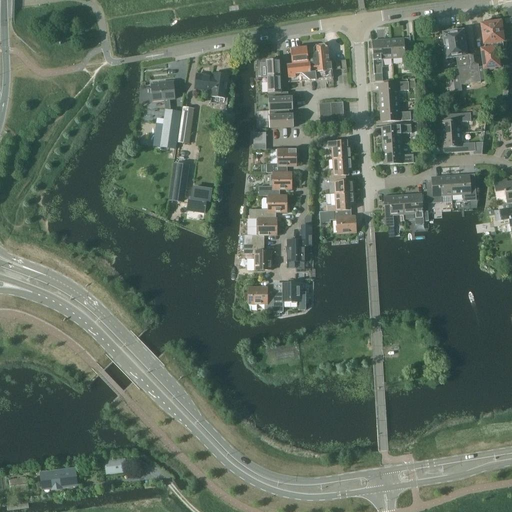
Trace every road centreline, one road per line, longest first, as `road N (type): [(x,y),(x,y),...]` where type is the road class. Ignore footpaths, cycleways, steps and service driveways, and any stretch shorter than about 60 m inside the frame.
road 1 (tertiary): [(29,290),(79,316),(248,481),(290,497),(377,489)]
road 2 (tertiary): [(373,472),(302,482),(258,472),(80,294),(31,269)]
road 3 (residential): [(361,17),(146,57)]
road 4 (residential): [(367,183),(414,180),(429,162),(490,159),(511,168)]
road 5 (residential): [(280,275),(281,238),(305,211),(305,138)]
road 6 (residential): [(489,0),(361,17)]
road 7 (tertiary): [(511,450),(387,470)]
road 8 (tertiary): [(390,487),(511,462)]
